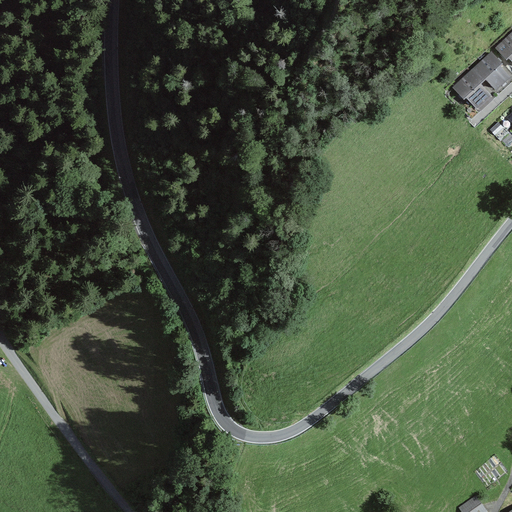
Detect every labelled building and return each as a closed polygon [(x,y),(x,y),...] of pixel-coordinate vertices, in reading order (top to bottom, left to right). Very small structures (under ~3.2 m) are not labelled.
[(511,32),(499,45),(511,59),(511,32)] [(475,66),(486,78),(488,76),(498,87),(511,74),(511,69),(494,49),(475,66)] [(483,81),(486,78),(475,66),(457,83),(477,106),(493,92),(483,81)] [(503,128),(498,123),(491,130),(495,135),(503,128)] [(463,511),(483,511),(485,511),(476,497),(461,508),(463,511)]
